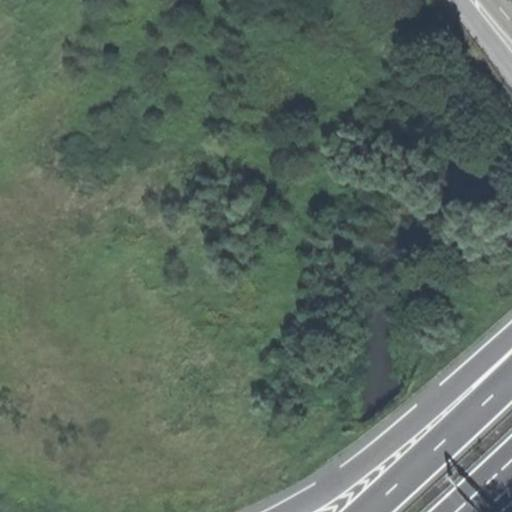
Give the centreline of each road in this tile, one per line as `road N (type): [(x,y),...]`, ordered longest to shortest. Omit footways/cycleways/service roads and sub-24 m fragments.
road 1 (motorway): [(511,333),(391,444),(287,511)]
road 2 (motorway): [(511,375),(364,511)]
